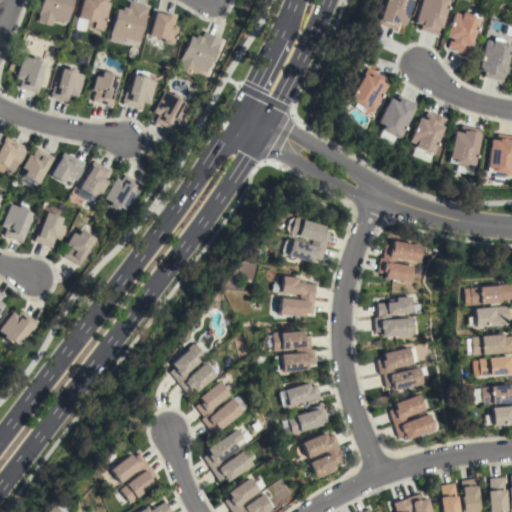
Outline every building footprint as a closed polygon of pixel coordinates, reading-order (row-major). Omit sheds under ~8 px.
[(71,0),(66,23),(52,19),(51,25),(36,21),(37,15),(41,0),(71,0)] [(103,24),(104,25),(104,28),(102,28),(101,31),(85,26),(86,21),(76,18),(80,0),(104,0),(104,2),(109,3),(103,24)] [(376,24),(383,0),(410,0),(402,25),(396,24),(394,30),(376,24)] [(419,0),(447,0),(437,35),(418,30),(420,25),(413,23),(419,0)] [(123,39),(121,44),(108,41),(110,35),(108,35),(116,9),(120,11),(121,7),(126,8),(128,2),(147,7),(137,43),(123,39)] [(154,11),(174,17),(171,26),(177,28),(172,45),(162,42),(163,40),(148,35),(154,11)] [(450,19),(451,19),(453,12),(459,15),(460,12),(471,16),(472,13),(479,16),(477,20),(464,55),(452,50),(452,49),(446,47),(449,38),(444,37),(450,19)] [(189,75),(176,69),(180,61),(178,60),(189,36),(194,38),(196,35),(200,38),(203,31),(221,40),(205,73),(192,67),(189,75)] [(484,40),(491,42),(492,37),(502,40),(501,44),(509,46),(501,82),(481,77),(482,72),(476,70),(484,40)] [(21,56),(29,59),(30,57),(39,60),(38,62),(43,64),(40,73),(43,74),(36,93),(17,87),(20,80),(14,78),(21,56)] [(54,77),(58,78),(60,69),(66,70),(67,68),(75,70),(74,73),(82,75),(76,98),(70,96),(68,103),(49,97),(54,77)] [(352,103),(346,99),(365,68),(382,78),(379,82),(384,85),(368,113),(361,108),(359,112),(350,107),(352,103)] [(110,107),(91,101),(93,94),(94,94),(94,92),(90,91),(94,76),(99,78),(101,71),(117,76),(112,91),(114,92),(110,107)] [(127,84),(129,85),(132,75),(138,77),(138,74),(147,77),(146,79),(154,82),(148,104),(142,102),(140,110),(121,104),(127,84)] [(163,92),(170,95),(171,93),(179,98),(178,100),(183,103),(179,111),(181,112),(171,131),(153,122),(157,115),(152,112),(163,92)] [(387,98),(393,101),(396,95),(414,104),(412,109),(411,109),(396,137),(393,136),(389,143),(376,136),(380,129),(379,128),(380,126),(375,123),(387,98)] [(416,118),(421,120),(425,112),(431,114),(431,113),(444,119),(441,127),(440,126),(427,157),(428,157),(427,162),(409,155),(413,144),(406,141),(416,118)] [(452,131),(458,132),(460,126),(478,130),(470,168),(446,162),(447,158),(446,158),(452,131)] [(487,140),(494,140),(495,134),(511,136),(511,152),(509,175),(484,172),(485,168),(484,168),(487,140)] [(25,147),(12,173),(3,168),(4,166),(0,164),(0,144),(4,137),(12,141),(12,140),(25,147)] [(45,171),(44,170),(36,184),(21,176),(24,170),(20,168),(27,154),(31,157),(32,155),(32,154),(35,148),(53,157),(45,171)] [(49,175),(62,153),(70,157),(70,156),(83,164),(73,180),(66,176),(62,183),(49,175)] [(109,170),(105,178),(104,177),(103,179),(107,181),(99,194),(95,192),(92,197),(77,189),(85,175),(84,174),(92,161),(109,170)] [(114,178),(120,181),(123,175),(141,185),(130,204),(127,202),(122,210),(117,207),(116,209),(108,205),(109,203),(102,199),(114,178)] [(0,222),(9,204),(17,207),(20,200),(28,203),(24,211),(30,213),(26,222),(29,224),(20,243),(2,235),(5,228),(0,225),(0,222)] [(58,240),(53,238),(52,241),(53,241),(50,248),(32,241),(38,226),(39,227),(45,212),(60,218),(58,224),(63,226),(58,240)] [(308,247),(310,240),(286,232),(284,229),(287,220),(290,218),(292,218),(294,218),(294,217),(300,219),(300,220),(322,226),(321,231),(327,233),(319,260),(312,258),(310,263),(282,254),(280,251),(283,241),(286,239),(308,247)] [(72,232),(76,235),(79,230),(94,239),(85,253),(86,254),(78,266),(61,255),(65,249),(66,249),(67,247),(64,245),(72,232)] [(383,278),(384,273),(376,272),(378,258),(380,258),(383,245),(390,246),(390,241),(421,246),(419,262),(395,258),(394,261),(391,261),(391,263),(411,267),(408,283),(383,278)] [(310,313),(303,312),(302,317),(277,315),(278,298),(296,300),(297,295),(278,293),(278,292),(270,291),(270,284),(279,285),(280,276),(294,277),(294,279),(301,280),(301,283),(313,284),(310,313)] [(508,299),(496,300),(496,302),(460,306),(458,289),(507,284),(508,299)] [(380,337),(380,332),(373,332),(372,317),(376,317),(375,303),(387,302),(387,300),(393,299),(393,298),(408,297),(408,305),(418,304),(418,313),(389,314),(389,317),(386,317),(386,319),(410,318),(411,335),(409,335),(410,337),(403,337),(403,335),(380,337)] [(506,322),(495,323),(495,325),(471,327),(471,326),(464,326),(463,317),(470,317),(470,309),(504,306),(506,322)] [(0,324),(10,312),(15,316),(20,310),(36,322),(23,339),(20,337),(14,345),(10,342),(9,343),(1,338),(3,335),(0,332),(0,324)] [(300,332),(301,336),(307,336),(308,350),(312,349),(313,364),(305,364),(305,370),(280,372),(280,371),(275,371),(275,363),(272,364),(272,356),(298,354),(298,351),(294,351),(294,349),(271,351),(269,334),(271,334),(271,332),(277,332),(277,333),(300,332)] [(511,352),(468,355),(468,354),(463,355),(461,339),(467,339),(467,337),(499,334),(499,337),(511,336),(511,352)] [(166,372),(171,368),(168,364),(186,349),(185,348),(190,344),(191,345),(192,344),(193,344),(197,341),(206,352),(202,356),(203,356),(196,361),(197,362),(185,372),(188,376),(202,363),(213,375),(193,392),(190,388),(184,393),(166,372)] [(406,348),(410,364),(391,368),(391,371),(394,370),(395,372),(418,367),(422,383),(420,384),(420,385),(414,386),(414,385),(392,390),(391,385),(383,387),(380,373),(377,374),(374,360),(382,358),(381,354),(406,348)] [(511,372),(476,376),(476,375),(470,375),(468,361),(474,361),(474,359),(506,356),(507,359),(511,358),(511,372)] [(199,419),(202,417),(193,406),(200,401),(197,397),(217,382),(227,395),(211,407),(213,409),(211,411),(212,413),(231,398),(241,411),(217,431),(214,427),(208,431),(199,419)] [(318,399),(305,403),(304,400),(285,406),(285,405),(279,407),(275,392),(306,383),(307,387),(314,385),(318,399)] [(511,399),(508,400),(508,402),(478,405),(476,387),(506,385),(506,384),(511,383),(511,399)] [(410,397),(410,396),(414,394),(414,395),(416,395),(422,410),(404,417),(406,422),(428,414),(433,429),(431,430),(432,431),(426,433),(425,432),(404,440),(402,435),(396,437),(387,410),(394,408),(392,403),(410,397)] [(323,419),(317,420),(319,425),(297,432),(297,433),(291,435),(290,433),(289,434),(286,425),(280,427),(278,421),(284,419),(284,418),(293,416),(293,417),(307,413),(306,408),(319,404),(323,419)] [(511,423),(489,426),(489,424),(482,425),(481,415),(488,414),(487,408),(511,405),(511,423)] [(201,457),(207,453),(205,449),(235,430),(243,443),(219,459),(222,464),(242,450),(251,465),(225,482),(222,477),(217,481),(201,457)] [(298,444),(322,433),(324,437),(331,434),(336,447),(335,448),(341,461),(330,466),(332,470),(313,479),(306,464),(324,456),(321,451),(304,458),(298,444)] [(154,475),(148,480),(152,485),(129,502),(128,501),(127,503),(117,489),(136,475),(133,471),(117,483),(107,470),(127,454),(130,458),(137,453),(154,475)] [(502,477),(504,492),(503,492),(505,511),(486,511),(485,491),(488,491),(487,478),(502,477)] [(247,478),(256,491),(239,503),(242,507),(260,495),(269,509),(264,511),(229,511),(222,501),(228,496),(226,492),(247,478)] [(474,478),(476,495),(476,496),(478,511),(461,511),(459,496),(461,496),(459,481),(474,478)] [(452,483),(456,511),(439,511),(437,497),(440,497),(438,485),(452,483)] [(390,511),(389,507),(393,506),(392,503),(405,499),(405,498),(418,493),(421,500),(425,499),(429,511),(411,511),(411,510),(407,511),(390,511)] [(136,511),(140,510),(139,509),(145,505),(147,508),(151,505),(152,508),(162,502),(167,511),(136,511)]
